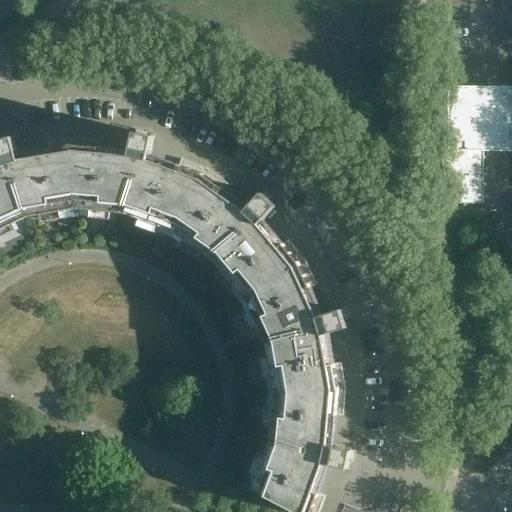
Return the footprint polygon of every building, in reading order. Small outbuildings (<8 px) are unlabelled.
[(270,0),(270,35),(288,36),(288,0),(270,0)] [(511,87),(452,87),(452,148),(511,148),(511,87)] [(170,237),(206,169),(181,159),(177,171),(160,164),(160,165),(149,158),(154,137),(145,135),(146,132),(136,130),(131,154),(118,155),(100,153),(101,141),(74,139),(78,216),(91,217),(92,210),(93,210),(93,208),(112,210),(112,212),(127,214),(141,219),(142,216),(160,223),(159,226),(160,226),(158,232),(170,237)] [(78,216),(74,139),(48,143),(50,155),(32,158),(32,159),(20,158),(13,138),(5,140),(4,138),(0,138),(0,158),(2,164),(0,165),(0,227),(13,221),(14,224),(28,217),(43,215),(43,212),(62,209),(62,212),(63,212),(64,218),(77,216),(78,216)] [(483,204),(483,150),(485,150),(485,148),(442,148),(442,150),(445,150),(445,204),(483,204)] [(279,247),(268,234),(267,234),(261,223),(276,207),(270,201),(272,199),(264,192),(247,210),(236,205),(236,204),(221,194),(228,184),(206,169),(170,237),(171,238),(181,245),(185,239),(186,240),(188,238),(204,249),(202,251),(214,259),(224,271),(226,269),(238,284),(236,286),(237,287),(232,291),(240,301),(240,302),(306,260),(289,240),(279,247)] [(347,328),(344,320),(347,319),(344,309),(321,317),(313,306),(314,306),(306,290),(317,285),(306,260),(240,302),(246,314),(252,311),(253,312),(255,311),(263,328),(261,329),(267,343),(270,358),(272,358),(275,377),(273,377),(273,378),(266,379),(268,392),(346,389),(341,363),(329,365),(326,347),(326,335),(347,328)] [(352,461),(354,451),(331,446),(329,433),(330,433),(331,415),(343,416),(346,389),(268,392),(268,393),(267,406),(274,407),(277,408),(275,427),(272,427),(271,442),(266,456),(268,457),(262,475),(259,474),(259,475),(252,473),(248,485),(247,485),(247,486),(291,509),(292,511),(319,511),(322,504),(325,496),(314,492),(320,475),(326,464),(348,469),(349,460),(352,461)]
